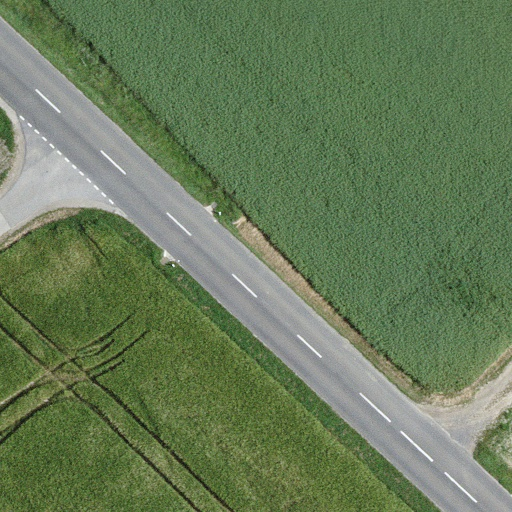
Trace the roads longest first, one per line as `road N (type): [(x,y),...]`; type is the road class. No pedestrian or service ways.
road 1 (tertiary): [(497,511),(0,49)]
road 2 (track): [(511,331),(415,435)]
